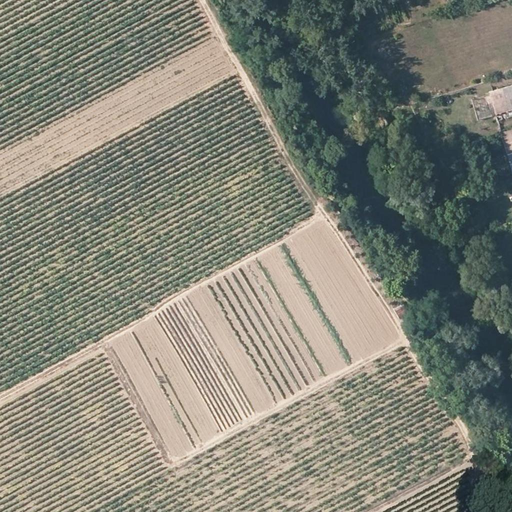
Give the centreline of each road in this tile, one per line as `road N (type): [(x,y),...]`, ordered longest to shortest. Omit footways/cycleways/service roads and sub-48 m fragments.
road 1 (track): [(0,394),(321,215)]
road 2 (track): [(472,459),(405,330),(332,213),(321,215)]
road 3 (track): [(199,0),(321,215)]
road 4 (track): [(494,511),(472,459),(371,511)]
